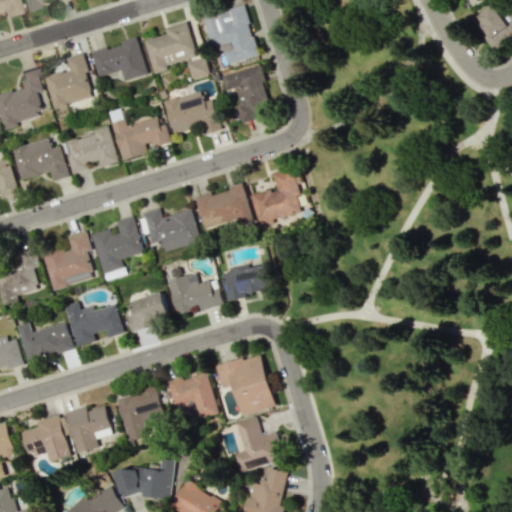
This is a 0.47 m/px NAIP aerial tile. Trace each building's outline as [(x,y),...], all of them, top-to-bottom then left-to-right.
[(19,13),(15,0),(0,0),(0,14),(2,14),(3,17),(19,13)] [(20,0),(24,12),(39,8),(38,3),(48,0),(20,0)] [(228,64),(260,54),(243,4),(204,17),(214,51),(223,48),(228,64)] [(511,11),(504,17),(494,4),(472,21),(496,51),(511,39),(511,11)] [(154,73),(168,70),(167,65),(205,55),(203,48),(195,50),(188,21),(166,27),(167,34),(145,39),(154,73)] [(99,76),(122,70),(125,80),(148,74),(139,38),(92,51),(99,76)] [(53,107),(95,97),(84,53),(67,57),(70,69),(46,75),(53,107)] [(192,78),(210,74),(207,58),(189,61),(192,78)] [(222,75),(226,89),(234,88),(243,122),(262,117),(259,106),(270,103),(260,65),(222,75)] [(0,93),(0,112),(3,125),(44,114),(38,91),(43,90),(37,68),(20,73),(24,87),(0,93)] [(165,101),(174,134),(201,126),(204,133),(222,128),(213,96),(205,98),(202,90),(165,101)] [(123,160),(151,152),(150,148),(171,142),(166,123),(161,125),(159,116),(127,125),(125,118),(113,122),(123,160)] [(119,161),(109,125),(93,129),(95,133),(67,141),(71,154),(68,155),(72,173),(90,169),(88,162),(100,159),(101,166),(119,161)] [(12,147),(20,179),(50,171),(52,180),(69,176),(61,145),(52,148),(49,137),(12,147)] [(0,151),(0,192),(1,197),(18,192),(5,149),(0,151)] [(273,172),(277,187),(251,194),(259,223),(301,212),(297,195),(300,194),(293,168),(273,172)] [(254,221),(243,182),(230,186),(230,188),(196,198),(205,228),(239,219),(241,225),(254,221)] [(201,243),(194,209),(162,215),(161,208),(145,211),(151,243),(161,241),(163,250),(201,243)] [(92,233),(103,273),(125,267),(123,259),(145,252),(134,215),(116,220),(120,233),(113,235),(111,228),(92,233)] [(53,289),(95,277),(88,251),(92,250),(87,230),(68,236),(71,247),(44,255),(53,289)] [(40,290),(36,267),(40,266),(37,249),(15,253),(18,265),(0,268),(0,295),(2,305),(19,301),(18,294),(40,290)] [(228,300),(247,297),(246,294),(271,289),(266,264),(223,272),(228,300)] [(168,280),(177,313),(200,306),(201,310),(224,303),(217,278),(199,283),(197,272),(168,280)] [(131,333),(158,327),(156,318),(170,315),(165,292),(130,300),(133,313),(127,314),(131,333)] [(77,346),(97,341),(95,333),(106,330),(108,336),(124,332),(117,304),(95,309),(94,305),(81,309),(79,301),(66,305),(77,346)] [(74,348),(68,322),(32,330),(30,322),(18,325),(27,360),(74,348)] [(0,369),(24,364),(18,338),(9,340),(7,335),(0,337),(0,369)] [(216,365),(222,388),(234,385),(241,414),(276,405),(262,353),(216,365)] [(219,413),(207,371),(168,381),(176,411),(197,406),(200,418),(219,413)] [(118,398),(130,440),(149,434),(145,419),(165,414),(158,387),(118,398)] [(67,411),(77,453),(100,448),(98,438),(113,434),(107,406),(88,410),(87,406),(67,411)] [(50,461),(70,457),(61,415),(37,420),(39,427),(22,431),(28,454),(37,452),(38,455),(48,452),(50,461)] [(240,471),(284,459),(277,431),(262,435),(257,416),(237,421),(245,450),(235,453),(240,471)] [(0,476),(5,475),(2,462),(0,462),(0,456),(15,452),(7,422),(0,424),(0,476)] [(116,472),(124,497),(132,494),(172,498),(175,459),(162,457),(161,465),(153,464),(143,467),(133,466),(116,472)] [(246,511),(281,511),(290,472),(268,467),(265,484),(253,482),(246,511)] [(172,507),(182,511),(220,511),(226,501),(187,480),(172,507)] [(72,511),(114,511),(116,506),(119,507),(124,492),(103,485),(100,497),(79,491),(72,511)] [(0,511),(28,511),(27,508),(16,511),(10,486),(0,488),(0,487),(0,511)]
